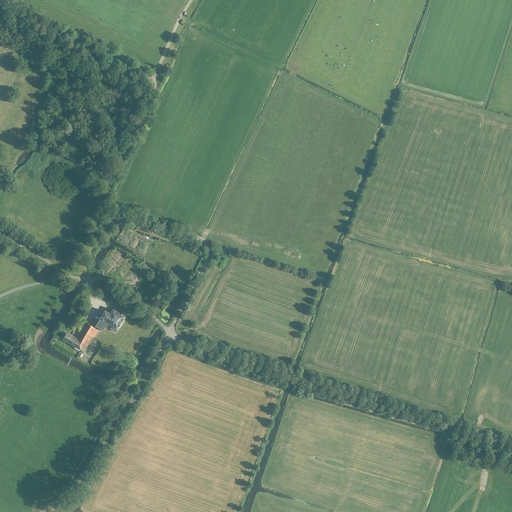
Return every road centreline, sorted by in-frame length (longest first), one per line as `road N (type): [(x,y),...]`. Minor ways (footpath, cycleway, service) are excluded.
road 1 (unclassified): [(169,334),(209,249),(189,233),(105,201),(155,82),(0,4)]
road 2 (unclassified): [(511,445),(169,334)]
road 3 (track): [(406,246),(389,317),(396,326),(498,358),(475,433)]
road 4 (unclassified): [(42,511),(82,479),(169,334)]
road 5 (track): [(16,54),(35,75),(35,93),(15,148),(0,162)]
